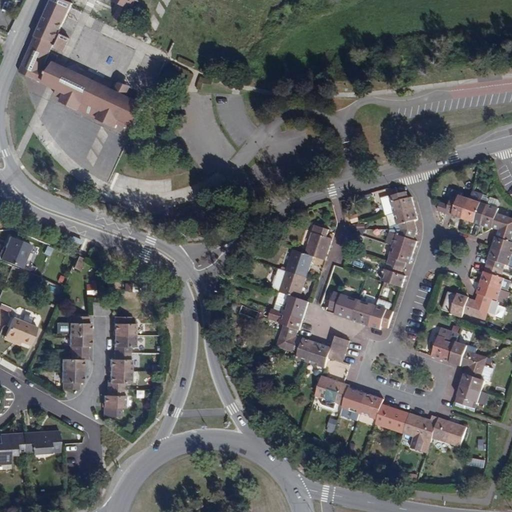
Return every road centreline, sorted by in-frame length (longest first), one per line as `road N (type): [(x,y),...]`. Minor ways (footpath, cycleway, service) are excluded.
road 1 (residential): [(412,169),(262,218),(198,283)]
road 2 (tertiary): [(198,283),(175,251),(40,195),(16,172)]
road 3 (residential): [(374,347),(361,384),(434,408),(446,372),(389,352)]
road 4 (tertiary): [(14,195),(145,254),(178,274),(184,287)]
road 5 (residential): [(412,169),(428,233),(389,352)]
road 6 (tertiary): [(259,453),(234,408),(198,283)]
road 7 (tertiary): [(184,287),(191,331),(184,379),(152,460)]
road 8 (residential): [(101,320),(100,373),(81,418),(22,387)]
road 9 (tertiary): [(418,511),(292,485)]
